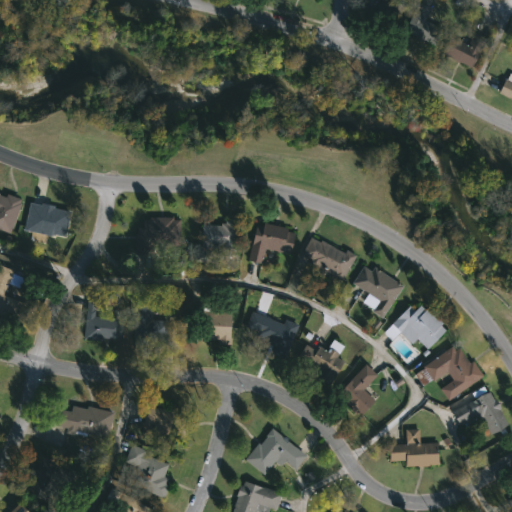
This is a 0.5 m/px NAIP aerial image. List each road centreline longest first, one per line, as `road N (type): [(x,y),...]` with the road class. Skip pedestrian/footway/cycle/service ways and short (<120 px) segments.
road 1 (residential): [(511,362),(445,277),(362,219),(262,189),(111,180),(0,149)]
road 2 (residential): [(511,460),(463,489),(403,499),(359,476),(333,438),(268,386),(211,373),(60,367),(0,351)]
road 3 (residential): [(111,180),(108,212),(45,332),(20,433),(0,476)]
road 4 (tertiary): [(511,127),(335,42)]
road 5 (tertiary): [(335,42),(188,0)]
road 6 (residential): [(238,380),(193,511)]
